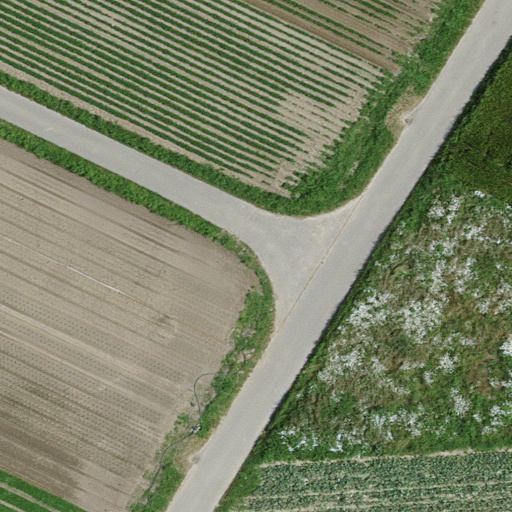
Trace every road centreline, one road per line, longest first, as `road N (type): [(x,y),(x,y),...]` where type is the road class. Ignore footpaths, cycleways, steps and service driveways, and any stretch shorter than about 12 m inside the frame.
road 1 (track): [(185,511),(505,0)]
road 2 (track): [(0,102),(338,266)]
